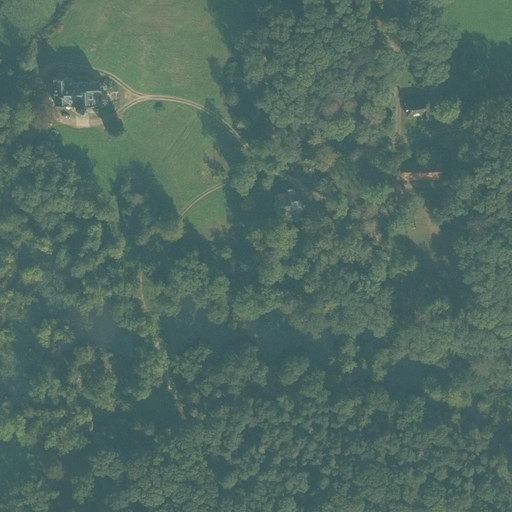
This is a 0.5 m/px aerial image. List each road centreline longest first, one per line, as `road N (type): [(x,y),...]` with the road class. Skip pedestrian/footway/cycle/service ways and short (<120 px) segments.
road 1 (track): [(228,511),(204,479),(142,301),(139,279),(155,243),(201,195),(290,158),(365,153),(511,118)]
road 2 (track): [(511,150),(447,184),(332,200),(266,169),(211,112),(141,97),(90,69),(56,68),(40,79),(45,105),(66,120),(103,119),(132,102)]
road 3 (track): [(0,408),(82,414),(19,511)]
road 4 (track): [(254,0),(274,134),(302,188)]
